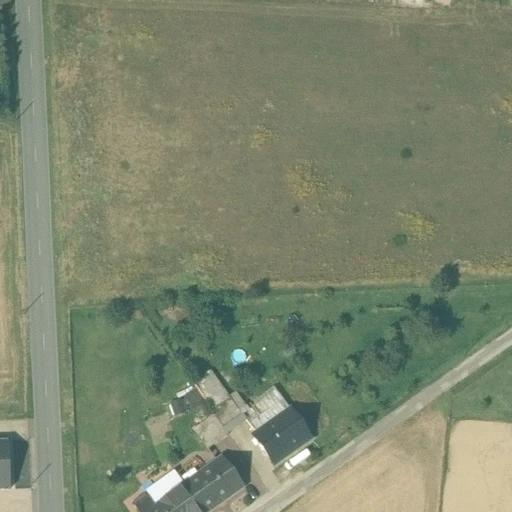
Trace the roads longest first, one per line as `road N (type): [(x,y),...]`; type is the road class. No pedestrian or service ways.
road 1 (tertiary): [(52,511),(29,0)]
road 2 (residential): [(262,511),(511,335)]
